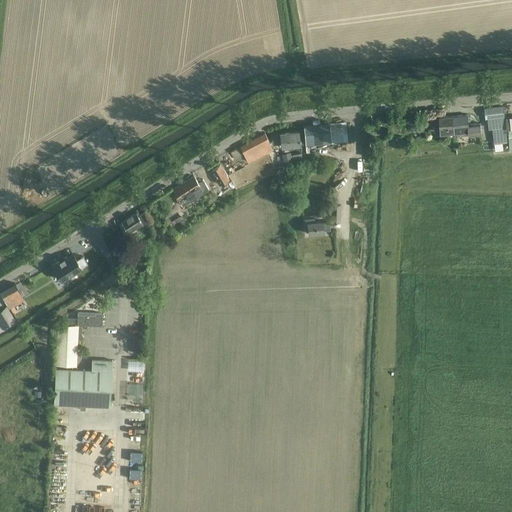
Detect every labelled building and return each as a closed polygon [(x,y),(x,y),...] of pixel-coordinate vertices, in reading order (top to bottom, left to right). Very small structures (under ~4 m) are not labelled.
[(504,117),(503,106),(484,108),(485,119),(488,118),(488,128),(505,127),(505,129),(507,129),(507,117),(504,117)] [(468,114),(463,114),(453,115),(455,136),(468,135),(469,134),(481,132),(480,123),(468,125),(468,114)] [(441,132),(441,133),(448,132),(449,137),(455,136),(453,115),(439,117),(440,122),(437,123),(435,124),(434,125),(434,130),(435,131),(438,132),(441,132)] [(390,119),(391,127),(410,125),(410,117),(390,119)] [(304,126),(304,131),(305,144),(306,145),(311,145),(311,144),(347,141),(345,122),(317,125),(304,126)] [(298,131),(275,134),(275,144),(280,143),(281,146),(300,144),(298,131)] [(269,141),(264,133),(240,146),(230,152),(234,159),(244,154),(248,162),(272,149),(267,141),(269,141)] [(495,143),(507,142),(506,134),(501,134),(501,138),(494,138),(495,143)] [(220,165),(211,171),(219,185),(229,179),(220,165)] [(177,187),(172,190),(177,197),(181,194),(186,203),(209,190),(205,183),(200,186),(194,177),(177,187)] [(340,205),(332,205),(331,221),(339,221),(340,205)] [(134,226),(137,231),(151,222),(144,211),(137,215),(135,213),(122,221),(124,226),(122,227),(125,232),(134,226)] [(304,220),(305,228),(307,228),(308,234),(323,233),(323,231),(330,230),(329,222),(322,223),(322,221),(315,222),(314,218),(304,220)] [(285,244),(285,241),(285,238),(284,235),(283,233),(281,231),(279,229),(277,228),(275,227),(271,226),(268,226),(266,227),(263,228),(261,230),(259,232),(257,235),(256,237),(256,240),(256,243),(257,246),(258,248),(260,251),(262,253),(264,254),(267,255),(270,256),(273,255),(276,254),(279,253),(280,252),(282,249),(284,247),(285,244)] [(55,264),(52,266),(61,280),(62,280),(75,272),(81,268),(81,267),(86,264),(87,263),(86,262),(82,256),(76,260),(72,254),(65,258),(62,260),(55,264)] [(16,285),(14,283),(0,292),(0,293),(8,307),(24,298),(23,297),(29,293),(22,282),(16,285)] [(0,312),(0,321),(1,321),(4,325),(13,320),(6,309),(0,312)] [(57,324),(55,365),(76,366),(77,339),(82,339),(82,335),(81,335),(82,325),(101,326),(102,314),(77,313),(77,319),(64,319),(64,324),(77,324),(77,325),(78,325),(57,324)] [(111,371),(112,361),(92,360),(91,370),(111,371)] [(55,368),(54,404),(110,407),(111,371),(91,370),(55,368)]
